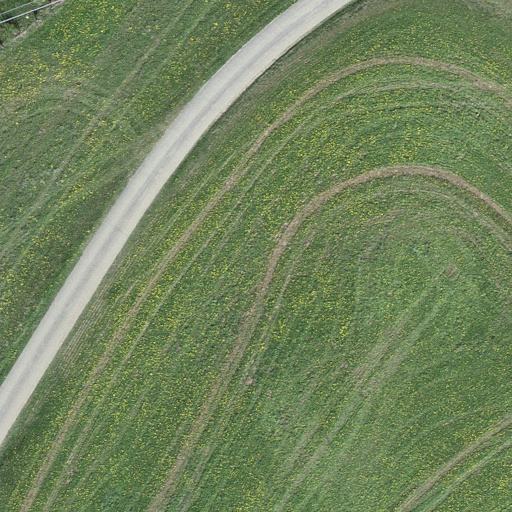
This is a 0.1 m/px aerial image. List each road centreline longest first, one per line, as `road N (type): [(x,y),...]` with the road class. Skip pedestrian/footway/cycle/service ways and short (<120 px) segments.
road 1 (unclassified): [(0,411),(181,133),(224,83),(324,0)]
road 2 (track): [(0,258),(181,133)]
